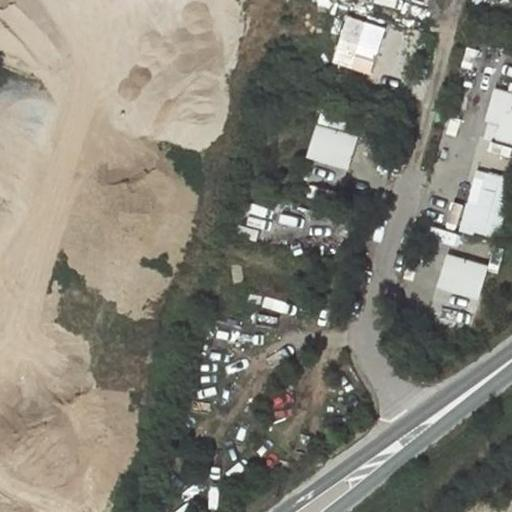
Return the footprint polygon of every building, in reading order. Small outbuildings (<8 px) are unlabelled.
[(511,90),(498,86),(492,108),(507,112),(505,120),(501,132),(511,135),(511,90)] [(507,112),(492,108),(489,115),(505,120),(507,112)] [(330,148),(353,155),(360,134),(320,123),(312,151),(328,155),(330,148)] [(503,150),(483,144),(478,161),(498,167),(503,150)] [(353,155),(330,148),(328,155),(352,162),(353,155)] [(511,209),(511,177),(479,169),(463,230),(504,241),(511,209)] [(449,229),(460,231),(465,204),(453,202),(449,229)] [(490,263),(450,252),(444,273),(467,279),(465,286),(482,291),(490,263)] [(467,279),(444,273),(442,279),(465,286),(467,279)]
